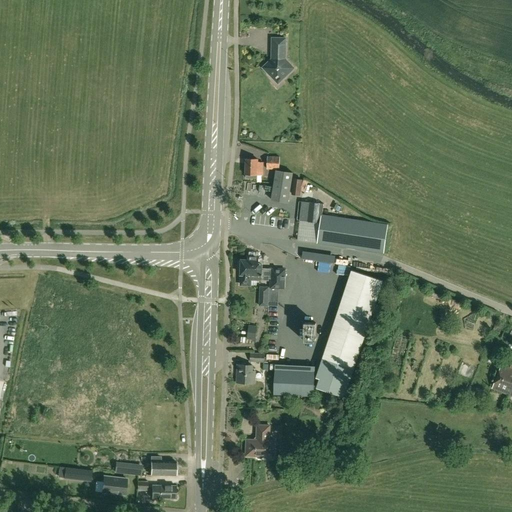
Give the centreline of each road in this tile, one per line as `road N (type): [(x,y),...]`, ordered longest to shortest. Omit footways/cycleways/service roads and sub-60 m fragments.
road 1 (residential): [(201,511),(207,269),(200,247)]
road 2 (tertiary): [(200,247),(210,226),(221,0)]
road 3 (tertiary): [(200,247),(0,250)]
road 4 (unclassified): [(0,493),(159,511)]
